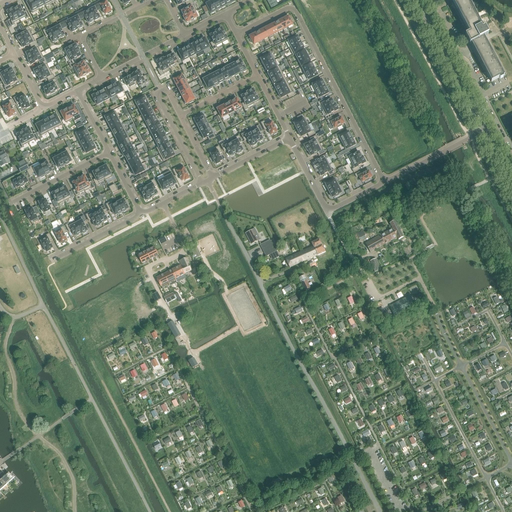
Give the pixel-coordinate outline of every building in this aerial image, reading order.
[(39,10),(34,0),(30,0),(29,1),(30,1),(27,3),(33,13),(39,10)] [(46,7),(42,0),(34,0),(39,10),(40,10),(39,8),(45,5),(46,7)] [(111,8),(109,4),(108,4),(106,0),(100,3),(99,2),(96,3),(99,10),(102,8),(103,11),(104,11),(105,15),(108,13),(108,14),(111,13),(111,12),(111,11),(110,9),(111,8)] [(214,11),(216,10),(213,4),(211,0),(211,2),(206,4),(211,14),(214,12),(214,11)] [(213,4),(216,10),(218,9),(219,10),(222,9),(219,4),(217,0),(211,0),(213,4)] [(217,0),(219,4),(222,9),(225,7),(224,6),(226,5),(226,4),(223,0),(217,0)] [(278,5),(274,0),(266,0),(271,8),(278,5)] [(505,75),(487,38),(485,36),(488,35),(485,29),(483,30),(481,27),(483,26),(485,26),(482,21),(481,22),(479,19),(480,18),(479,18),(478,15),(479,15),(474,6),(473,6),(471,3),(473,3),(472,2),(471,3),(469,0),(453,0),(455,2),(452,4),(454,8),(455,8),(459,14),(457,15),(462,23),(463,23),(467,29),(465,30),(468,34),(466,35),(465,36),(466,36),(467,38),(467,39),(470,45),(470,44),(472,47),(471,47),(472,49),(475,47),(477,51),(475,52),(491,82),(492,81),(505,75)] [(184,17),(197,11),(194,5),(195,5),(193,2),(186,5),(188,8),(182,11),(182,12),(181,12),(183,16),(184,15),(184,17)] [(98,14),(96,11),(99,10),(96,3),(93,5),(94,7),(88,9),(94,21),(100,18),(98,14)] [(30,17),(26,10),(23,12),(22,10),(20,6),(19,7),(19,6),(15,8),(16,8),(14,9),(14,8),(13,9),(20,21),(25,18),(26,19),(30,17)] [(20,21),(13,9),(12,9),(12,8),(8,10),(9,11),(7,12),(9,16),(11,19),(8,20),(11,27),(15,25),(14,23),(20,21)] [(94,21),(88,9),(83,12),(82,10),(79,12),(82,18),(85,17),(88,23),(89,23),(89,24),(93,22),(92,21),(94,20),(94,21)] [(187,23),(198,17),(196,11),(197,11),(184,17),(187,23)] [(83,26),(80,20),(82,18),(79,12),(76,14),(77,15),(71,18),(78,30),(77,29),(79,28),(79,29),(83,27),(82,26),(83,26)] [(285,18),(283,19),(288,27),(293,25),(288,15),(285,17),(285,18)] [(78,30),(71,18),(66,21),(65,19),(62,21),(66,27),(68,26),(70,29),(70,28),(72,33),(78,30)] [(281,20),(279,21),(283,30),(288,27),(283,19),(281,20)] [(276,23),(274,24),(278,32),(283,30),(279,21),(276,23)] [(24,29),(21,24),(18,25),(19,27),(19,28),(15,30),(17,33),(24,29)] [(63,32),(61,29),(59,24),(53,28),(59,40),(59,39),(61,38),(64,37),(64,36),(65,36),(63,32)] [(269,26),(274,37),(274,36),(274,35),(278,32),(274,24),(272,25),(269,26)] [(274,37),(269,26),(266,28),(264,29),(269,39),(274,37)] [(20,43),(32,36),(30,31),(29,27),(24,29),(22,31),(24,33),(21,35),(17,37),(20,43)] [(59,40),(53,28),(47,31),(46,29),(43,31),(46,37),(49,36),(51,38),(53,43),(54,42),(55,43),(58,41),(58,40),(59,40)] [(215,31),(216,32),(222,43),(228,40),(226,35),(224,32),(222,28),(220,29),(220,28),(217,30),(217,31),(215,31)] [(262,29),(259,30),(264,40),(268,37),(269,39),(264,29),(262,30),(262,29)] [(257,33),(255,34),(259,42),(264,40),(259,30),(256,32),(257,33)] [(216,46),(222,43),(216,32),(215,33),(214,32),(210,34),(211,35),(210,35),(212,39),(213,41),(213,42),(210,43),(214,50),(217,48),(216,46)] [(259,42),(255,34),(253,35),(252,34),(249,35),(254,45),(259,42)] [(37,44),(36,41),(35,41),(32,36),(20,43),(21,42),(21,44),(20,44),(22,48),(23,47),(23,48),(30,45),(31,48),(37,44)] [(300,42),(301,41),(300,38),(299,39),(297,36),(291,39),(288,41),(291,47),(289,49),(301,43),(300,42)] [(199,40),(199,41),(198,42),(203,51),(210,47),(205,38),(202,39),(199,40)] [(192,44),(191,45),(196,54),(203,51),(198,42),(197,42),(196,41),(193,43),(194,44),(192,45),(192,44)] [(304,49),(303,47),(304,47),(302,43),(301,44),(301,43),(289,49),(293,55),(304,49)] [(28,60),(41,53),(38,48),(39,47),(37,44),(31,48),(32,50),(26,54),(27,54),(26,55),(28,58),(29,58),(29,59),(28,59),(28,60)] [(77,51),(79,50),(76,45),(72,47),(69,48),(64,51),(67,56),(66,57),(77,51)] [(186,48),(185,48),(190,58),(196,54),(191,45),(189,46),(189,45),(186,47),(186,48)] [(181,50),(178,52),(183,61),(190,58),(185,48),(184,49),(183,48),(180,50),(181,50)] [(308,56),(307,55),(308,54),(306,51),(305,52),(304,50),(305,50),(304,49),(293,55),(295,54),(298,61),(308,56)] [(75,59),(81,56),(81,55),(80,52),(79,52),(78,51),(79,50),(77,51),(66,57),(69,62),(68,62),(70,66),(76,62),(75,59)] [(35,63),(38,61),(40,64),(46,61),(44,58),(41,53),(28,60),(31,65),(35,63)] [(163,58),(163,59),(170,71),(167,66),(169,64),(170,66),(175,64),(174,62),(177,61),(173,54),(170,56),(167,57),(167,58),(166,58),(164,59),(163,58)] [(271,54),(261,59),(262,62),(261,62),(263,65),(264,65),(264,66),(275,60),(271,54)] [(311,62),(310,60),(311,59),(309,56),(308,57),(308,56),(298,61),(302,67),(311,62)] [(158,61),(157,62),(159,65),(160,68),(157,70),(161,76),(164,74),(170,71),(163,59),(162,59),(162,58),(158,60),(158,61)] [(244,67),(245,67),(243,62),(242,63),(241,60),(235,63),(240,73),(242,72),(243,73),(246,71),(244,67)] [(266,70),(267,72),(278,67),(275,60),(264,66),(265,67),(264,67),(265,70),(266,70)] [(37,76),(50,70),(47,64),(48,64),(46,61),(40,64),(41,67),(38,68),(38,69),(34,71),(37,76)] [(87,67),(86,66),(87,65),(85,62),(84,62),(78,65),(76,62),(70,66),(71,69),(73,68),(76,73),(86,68),(88,67),(87,67)] [(314,68),(315,67),(313,64),(312,65),(311,63),(311,62),(302,67),(305,73),(304,74),(314,69),(314,68)] [(240,73),(235,63),(230,66),(235,76),(239,75),(238,74),(240,73)] [(235,76),(230,66),(225,68),(230,78),(230,79),(230,78),(235,76),(235,77),(235,76)] [(271,79),(282,73),(279,66),(278,67),(267,72),(267,73),(268,73),(269,75),(268,75),(269,78),(270,78),(271,79)] [(86,75),(90,72),(88,67),(86,68),(76,73),(78,79),(83,76),(86,75)] [(230,78),(225,68),(219,71),(224,81),(227,80),(227,81),(230,79),(230,78)] [(4,81),(15,75),(14,74),(15,73),(13,70),(12,70),(12,69),(7,71),(4,72),(3,69),(0,70),(0,77),(2,82),(4,81)] [(318,75),(316,73),(317,72),(316,69),(315,70),(314,69),(304,74),(307,81),(318,75)] [(55,78),(53,75),(50,70),(37,76),(38,76),(39,78),(38,78),(40,81),(41,81),(47,78),(48,81),(55,78)] [(149,82),(146,76),(143,77),(141,74),(139,71),(138,71),(133,73),(134,74),(133,74),(139,86),(145,83),(145,84),(149,82)] [(224,81),(219,71),(214,74),(214,73),(213,73),(219,85),(220,85),(219,84),(224,81)] [(219,85),(213,73),(208,75),(208,74),(207,74),(214,87),(216,85),(216,86),(219,85)] [(286,79),(282,73),(271,79),(271,80),(272,83),(273,83),(274,85),(286,79)] [(139,86),(133,74),(133,75),(130,77),(127,78),(124,80),(127,86),(130,85),(131,87),(135,85),(134,83),(137,81),(139,86)] [(176,85),(187,79),(184,74),(173,80),(174,83),(175,83),(176,85)] [(214,87),(207,74),(202,77),(209,90),(212,89),(212,88),(214,87)] [(14,83),(17,81),(17,80),(16,77),(15,77),(14,76),(15,75),(4,81),(2,82),(5,87),(4,88),(6,91),(12,88),(11,85),(14,83)] [(60,89),(57,83),(57,82),(55,79),(49,82),(50,85),(48,87),(44,88),(46,91),(45,92),(47,96),(50,94),(51,95),(55,92),(55,91),(60,89)] [(179,89),(188,84),(186,80),(187,79),(176,85),(179,89)] [(289,86),(286,79),(274,85),(274,86),(275,88),(274,88),(276,91),(277,91),(278,92),(289,86)] [(325,86),(325,85),(326,85),(324,82),(323,82),(322,80),(311,85),(314,92),(325,86)] [(123,92),(119,83),(116,84),(116,83),(113,85),(112,86),(117,95),(123,92)] [(181,94),(191,89),(188,84),(179,89),(181,94)] [(117,95),(112,86),(111,87),(110,86),(107,87),(108,88),(106,89),(105,89),(110,99),(117,95)] [(292,92),(289,86),(278,92),(278,93),(277,93),(279,96),(280,96),(281,98),(287,95),(289,98),(295,95),(293,92),(292,92)] [(329,93),(328,91),(328,90),(327,87),(326,88),(325,86),(314,92),(318,99),(329,93)] [(110,99),(105,89),(105,90),(103,91),(103,90),(100,91),(100,92),(99,93),(104,102),(110,99)] [(184,99),(194,93),(193,94),(191,89),(181,94),(184,99)] [(247,92),(253,104),(259,101),(257,96),(255,93),(253,89),(252,90),(251,89),(248,91),(248,92),(247,92)] [(104,102),(99,93),(98,93),(97,92),(94,94),(95,95),(92,96),(93,99),(92,99),(95,104),(96,103),(97,105),(104,102)] [(247,92),(247,93),(245,94),(245,93),(242,95),(242,96),(241,96),(243,100),(245,103),(242,104),(245,110),(248,109),(247,107),(253,104),(247,92)] [(197,98),(194,93),(184,99),(185,101),(184,101),(185,105),(189,103),(189,104),(193,102),(192,101),(197,98)] [(29,103),(27,98),(26,99),(23,94),(17,97),(13,98),(17,105),(20,103),(21,106),(23,109),(26,108),(26,109),(30,107),(28,103),(29,103)] [(135,102),(139,108),(148,103),(147,102),(148,102),(147,99),(146,99),(144,97),(135,102)] [(14,110),(12,107),(15,106),(12,99),(8,101),(9,102),(2,105),(5,110),(4,110),(6,115),(7,114),(9,118),(13,116),(12,115),(15,114),(13,110),(14,110)] [(231,101),(230,102),(235,111),(242,108),(237,99),(234,100),(234,99),(231,101)] [(323,111),(335,104),(334,104),(334,103),(333,99),(332,100),(332,99),(325,102),(324,99),(317,103),(319,106),(321,105),(323,110),(322,111),(323,111)] [(226,104),(224,105),(229,115),(235,111),(230,102),(229,103),(229,102),(226,103),(226,104)] [(148,103),(139,108),(142,115),(151,110),(150,108),(151,107),(149,104),(148,105),(148,103)] [(334,112),(338,110),(335,104),(323,111),(325,116),(326,120),(333,117),(331,114),(334,112)] [(69,108),(67,109),(73,119),(74,122),(81,118),(74,105),(72,107),(71,106),(68,107),(69,108)] [(229,115),(224,105),(223,106),(222,105),(219,107),(220,108),(217,109),(222,118),(229,115)] [(63,111),(61,112),(66,123),(73,119),(67,109),(66,109),(63,110),(63,111)] [(155,116),(154,115),(155,115),(153,112),(152,112),(151,110),(142,115),(141,115),(144,122),(155,116)] [(119,118),(116,111),(115,112),(111,114),(105,117),(106,120),(105,120),(107,123),(108,123),(108,124),(119,118)] [(197,124),(206,119),(204,114),(200,116),(199,115),(196,117),(197,118),(193,120),(195,123),(196,122),(197,124)] [(61,125),(56,115),(53,116),(53,115),(50,117),(50,118),(49,118),(51,121),(55,129),(61,125)] [(158,123),(157,121),(158,120),(156,117),(155,118),(155,116),(144,122),(145,121),(149,128),(159,123),(159,122),(158,123)] [(344,123),(345,122),(343,119),(342,120),(341,117),(338,119),(335,120),(333,118),(327,121),(329,124),(330,124),(333,129),(337,127),(338,128),(342,126),(342,125),(344,123)] [(55,129),(51,121),(49,118),(48,119),(48,118),(45,120),(43,122),(44,125),(48,132),(55,129)] [(121,125),(118,119),(119,119),(119,118),(108,124),(109,125),(108,125),(110,128),(111,128),(112,130),(117,128),(122,125),(121,125)] [(308,125),(305,118),(294,124),(295,126),(294,127),(296,130),(297,129),(298,130),(308,125)] [(199,129),(210,124),(210,123),(209,124),(206,119),(197,124),(199,129)] [(48,132),(44,125),(43,122),(42,122),(41,121),(38,123),(39,124),(36,125),(42,136),(48,132)] [(273,125),(271,121),(265,124),(264,121),(261,123),(265,131),(268,129),(269,132),(271,135),(273,134),(274,135),(277,133),(277,132),(276,129),(277,129),(274,124),(273,125)] [(149,128),(152,134),(162,129),(161,128),(162,128),(161,124),(160,125),(159,123),(149,128)] [(202,134),(212,128),(210,124),(199,129),(202,134)] [(126,131),(122,125),(117,128),(112,130),(113,133),(112,133),(114,136),(115,136),(115,137),(126,131)] [(263,139),(261,136),(260,133),(263,131),(260,125),(256,127),(251,131),(257,143),(257,142),(259,142),(263,141),(262,140),(263,139)] [(311,131),(308,125),(298,130),(298,132),(297,132),(299,135),(300,135),(301,137),(307,134),(309,137),(315,134),(313,130),(311,131)] [(39,140),(35,133),(32,135),(31,132),(29,128),(27,129),(27,128),(23,130),(24,130),(23,131),(28,142),(29,143),(35,140),(35,141),(39,140)] [(212,129),(212,128),(202,134),(203,136),(202,136),(203,139),(207,137),(209,140),(215,137),(211,129),(212,129)] [(78,141),(89,136),(88,135),(89,134),(88,131),(87,132),(85,129),(75,135),(78,141)] [(162,129),(152,134),(155,141),(165,136),(164,133),(165,133),(163,130),(162,129)] [(28,142),(23,131),(22,131),(23,132),(21,133),(21,132),(17,134),(18,135),(17,135),(19,139),(20,141),(17,143),(20,149),(24,148),(22,145),(28,142)] [(129,138),(126,131),(115,137),(116,138),(115,138),(116,141),(117,141),(118,143),(118,144),(128,139),(129,138)] [(257,143),(251,131),(245,133),(244,133),(241,135),(244,141),(247,139),(249,142),(251,147),(252,146),(253,147),(256,145),(256,144),(257,143)] [(350,134),(348,132),(342,135),(339,136),(343,143),(352,138),(351,137),(352,137),(351,134),(350,134)] [(320,144),(317,139),(318,139),(316,135),(310,139),(311,142),(308,143),(309,143),(304,146),(307,151),(320,144)] [(82,148),(92,142),(92,141),(93,141),(91,138),(90,138),(89,136),(78,141),(82,148)] [(168,142),(167,141),(168,141),(167,138),(166,138),(165,136),(155,141),(159,147),(156,148),(168,142)] [(242,142),(239,136),(236,137),(236,139),(231,142),(230,141),(237,154),(238,153),(239,154),(242,152),(242,151),(243,151),(241,146),(239,144),(242,142)] [(346,150),(355,145),(354,142),(355,142),(353,139),(352,139),(352,138),(343,143),(346,150)] [(128,139),(118,144),(119,146),(118,146),(120,150),(120,149),(121,150),(131,145),(128,139)] [(237,154),(230,141),(225,144),(224,143),(221,145),(224,151),(227,150),(230,156),(231,156),(231,157),(235,155),(234,154),(236,153),(237,154)] [(86,154),(96,149),(94,146),(95,146),(94,143),(93,143),(92,142),(82,148),(83,147),(86,154)] [(171,149),(170,147),(171,146),(169,143),(169,144),(168,142),(156,148),(160,155),(171,149)] [(325,153),(323,149),(323,150),(320,144),(307,151),(308,151),(309,152),(308,153),(310,156),(311,156),(317,153),(319,156),(325,153)] [(131,145),(121,150),(122,151),(121,152),(122,155),(123,154),(124,157),(134,152),(131,145)] [(222,152),(219,146),(215,148),(216,149),(210,152),(212,157),(211,157),(213,161),(214,161),(216,165),(220,163),(220,162),(222,160),(220,157),(221,157),(219,154),(222,152)] [(72,162),(68,155),(71,154),(69,149),(68,147),(65,149),(66,152),(60,156),(65,165),(66,164),(66,165),(69,164),(69,163),(72,162)] [(6,150),(5,148),(0,150),(0,164),(1,167),(11,162),(8,157),(7,158),(4,152),(6,150)] [(175,156),(173,153),(174,153),(173,150),(172,150),(171,149),(160,155),(163,162),(175,156)] [(134,152),(124,157),(125,157),(126,159),(125,159),(127,162),(128,162),(128,163),(138,158),(134,152)] [(351,163),(363,157),(362,157),(361,156),(362,156),(360,152),(359,153),(359,152),(353,155),(351,152),(345,156),(347,159),(348,158),(351,163)] [(317,171),(329,164),(326,159),(328,158),(326,155),(320,158),(321,161),(318,162),(314,165),(315,166),(314,166),(316,170),(317,169),(317,171)] [(65,165),(60,156),(53,159),(58,169),(61,167),(61,168),(64,166),(65,165)] [(361,165),(366,163),(363,157),(351,163),(353,169),(352,169),(354,173),(360,169),(359,166),(361,165)] [(131,167),(132,169),(141,164),(138,158),(128,163),(129,164),(128,164),(130,167),(131,167)] [(52,172),(46,160),(39,163),(45,175),(47,175),(50,174),(50,173),(52,172)] [(26,163),(18,167),(21,173),(29,168),(26,163)] [(45,175),(39,163),(39,164),(40,166),(34,169),(32,166),(29,167),(30,169),(33,175),(36,174),(39,179),(41,177),(42,178),(45,177),(44,176),(45,175)] [(134,173),(135,176),(145,171),(141,164),(132,169),(132,170),(132,171),(133,174),(134,173)] [(321,176),(325,175),(328,173),(329,176),(335,173),(334,169),(332,170),(329,164),(317,171),(318,170),(319,172),(318,173),(320,176),(321,176)] [(112,177),(106,165),(104,167),(103,166),(100,168),(101,168),(100,169),(106,181),(112,177)] [(189,179),(187,175),(188,175),(186,170),(185,171),(182,166),(176,169),(176,168),(172,170),(176,176),(179,175),(180,178),(182,181),(185,180),(185,181),(189,179)] [(106,181),(100,169),(98,170),(98,169),(95,170),(95,171),(93,172),(96,179),(93,180),(97,187),(100,185),(99,183),(105,180),(105,181),(106,181)] [(177,184),(170,171),(163,174),(170,187),(171,187),(172,188),(174,186),(174,185),(177,184)] [(361,171),(355,175),(356,178),(359,177),(362,182),(365,181),(365,182),(370,180),(369,179),(372,177),(373,176),(371,173),(370,173),(369,171),(365,173),(363,174),(361,171)] [(170,187),(163,174),(165,178),(158,181),(163,191),(166,189),(166,190),(169,189),(169,188),(170,187)] [(25,184),(28,182),(26,178),(25,179),(24,176),(21,178),(20,178),(17,179),(17,180),(13,182),(16,189),(20,187),(21,188),(25,185),(25,184)] [(95,188),(91,181),(88,183),(87,180),(84,176),(83,176),(79,177),(80,178),(78,179),(85,192),(91,189),(95,188)] [(85,192),(78,179),(79,180),(77,181),(76,180),(73,182),(73,183),(75,186),(74,186),(76,189),(73,191),(76,197),(80,195),(79,194),(84,191),(85,192)] [(157,186),(154,179),(151,181),(152,184),(147,187),(146,186),(152,198),(152,197),(154,196),(154,197),(157,195),(157,194),(158,194),(156,190),(154,187),(157,186)] [(339,185),(336,179),(325,184),(327,187),(326,187),(327,190),(328,190),(329,191),(339,185)] [(342,193),(338,186),(340,186),(339,185),(329,191),(329,192),(328,193),(330,196),(331,195),(332,198),(335,196),(335,197),(340,195),(339,194),(342,193)] [(152,198),(146,186),(140,189),(142,194),(144,197),(146,201),(147,200),(148,201),(151,199),(151,198),(152,198)] [(71,198),(65,187),(63,188),(62,187),(60,189),(60,190),(59,190),(65,202),(71,198)] [(65,202),(59,190),(58,191),(57,190),(54,191),(55,192),(52,194),(58,205),(65,202)] [(128,206),(126,201),(125,202),(124,199),(117,203),(122,212),(123,212),(123,213),(127,211),(126,210),(129,209),(127,206),(128,206)] [(56,211),(52,204),(49,206),(48,203),(46,200),(43,201),(43,200),(39,202),(41,206),(40,206),(42,211),(43,210),(44,213),(51,210),(52,212),(56,211)] [(122,212),(117,203),(111,206),(109,203),(106,204),(109,211),(112,210),(115,216),(118,214),(118,215),(121,214),(121,213),(122,212)] [(106,216),(104,214),(107,212),(104,205),(100,207),(101,209),(95,212),(102,224),(101,223),(103,222),(104,223),(107,221),(107,220),(106,216)] [(42,220),(39,213),(36,215),(34,212),(32,209),(30,210),(29,209),(25,211),(27,215),(26,215),(29,220),(29,219),(32,224),(38,221),(42,220)] [(102,224),(95,212),(90,215),(89,213),(85,215),(89,221),(92,220),(93,223),(96,227),(97,226),(97,227),(101,225),(100,224),(102,224)] [(84,224),(87,222),(84,216),(80,218),(81,219),(76,222),(75,221),(82,234),(83,234),(87,232),(86,232),(88,231),(85,227),(86,227),(84,224)] [(82,234),(75,221),(69,224),(65,225),(69,232),(72,230),(73,233),(75,236),(76,236),(76,237),(79,235),(79,234),(81,233),(81,234),(82,234)] [(390,223),(392,228),(397,237),(399,240),(403,237),(394,221),(390,223)] [(67,233),(64,226),(60,228),(61,229),(55,232),(57,237),(56,237),(59,241),(60,241),(61,244),(62,243),(62,244),(65,243),(65,242),(67,241),(65,237),(64,234),(67,233)] [(397,237),(392,228),(381,235),(386,244),(397,237)] [(245,233),(251,244),(260,240),(255,229),(245,233)] [(51,244),(50,242),(53,240),(49,234),(46,235),(46,236),(40,239),(42,244),(42,245),(44,249),(45,249),(47,252),(51,250),(50,249),(53,248),(51,245),(51,244)] [(386,244),(381,235),(365,243),(370,252),(386,244)] [(303,251),(307,260),(325,252),(319,239),(317,241),(312,243),(314,247),(303,251)] [(270,240),(260,245),(266,257),(276,251),(277,246),(275,244),(273,240),(270,241),(270,240)] [(279,248),(281,253),(289,250),(286,244),(279,248)] [(158,255),(154,247),(146,251),(150,260),(155,257),(158,256),(158,255)] [(192,250),(192,251),(196,259),(201,256),(197,248),(192,250)] [(150,260),(146,251),(138,255),(142,264),(147,261),(147,262),(147,261),(149,260),(150,260)] [(307,260),(303,251),(286,259),(290,267),(307,260)] [(186,258),(179,261),(181,265),(184,273),(190,271),(191,273),(193,272),(186,258)] [(376,259),(370,261),(375,272),(381,270),(376,259)] [(180,265),(172,269),(178,282),(186,278),(185,276),(184,273),(181,265),(180,265)] [(169,271),(164,274),(171,286),(178,282),(172,269),(172,270),(171,270),(169,271)] [(161,275),(156,278),(161,287),(161,286),(162,288),(167,286),(168,287),(171,286),(164,274),(163,274),(161,275)] [(304,275),(298,278),(305,291),(311,289),(304,275)] [(161,298),(157,292),(152,295),(155,301),(160,299),(161,298)] [(174,293),(165,297),(168,304),(177,299),(174,293)] [(414,306),(410,298),(409,297),(390,307),(395,316),(414,306)] [(382,308),(377,311),(380,317),(381,316),(383,322),(389,319),(384,310),(383,311),(382,308)] [(184,312),(177,316),(179,320),(186,317),(184,312)] [(181,335),(173,321),(167,324),(176,338),(181,335)] [(198,365),(194,358),(189,361),(192,368),(198,365)] [(14,478),(10,475),(9,473),(6,476),(2,472),(0,473),(0,476),(2,479),(4,481),(7,485),(14,478)]
